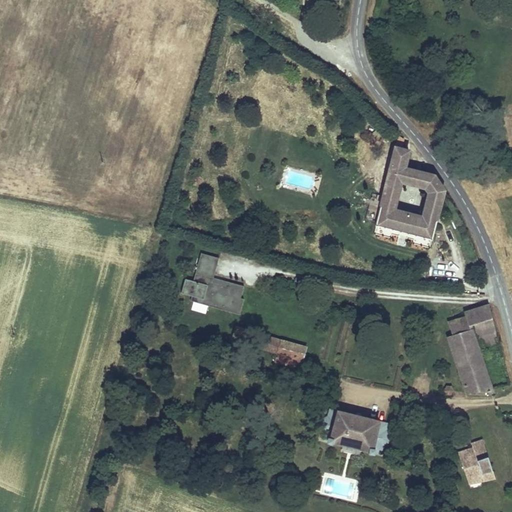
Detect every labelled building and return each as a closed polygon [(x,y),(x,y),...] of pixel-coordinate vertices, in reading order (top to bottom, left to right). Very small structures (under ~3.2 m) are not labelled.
[(407,162),(411,145),(394,141),(379,203),(380,203),(375,224),(433,238),(446,185),(435,169),(407,162)] [(240,296),(243,285),(212,277),(218,256),(201,251),(193,279),(184,277),(180,291),(191,294),(189,300),(239,313),(244,297),(240,296)] [(498,341),(489,302),(463,309),(465,314),(447,320),(451,333),(446,334),(463,390),(495,391),(480,346),(498,341)] [(243,328),(239,343),(276,353),(305,360),(309,346),(243,328)] [(305,360),(276,353),(273,363),(302,370),(305,360)] [(448,385),(446,384),(443,385),(441,386),(439,388),(439,390),(439,393),(440,395),(442,397),(444,398),(447,398),(449,397),(451,395),(452,393),(452,391),(452,388),(450,386),(448,385)] [(394,421),(336,405),(334,416),(328,418),(327,424),(330,429),(328,437),(377,450),(379,442),(388,444),(393,441),(395,436),(391,431),(394,421)] [(494,478),(481,441),(469,445),(471,449),(457,454),(465,478),(474,475),(477,482),(494,478)] [(386,452),(388,444),(379,442),(377,450),(386,452)] [(477,482),(474,475),(465,478),(467,485),(477,482)]
